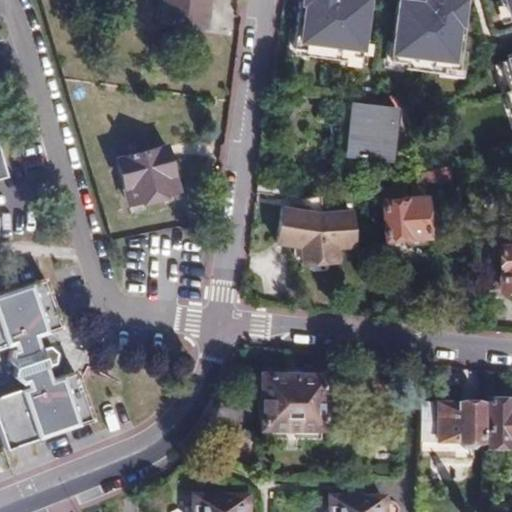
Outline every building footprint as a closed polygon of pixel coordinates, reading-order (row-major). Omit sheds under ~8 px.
[(208,0),(160,0),(158,24),(204,31),(204,27),(200,26),(205,4),(208,4),(208,0)] [(302,0),(298,40),(358,48),(363,0),(302,0)] [(424,0),(423,6),(396,4),(390,56),(453,64),(460,2),(439,0),(424,0)] [(396,112),(324,102),(323,106),(328,107),(322,152),(390,161),(396,112)] [(175,193),(162,147),(112,161),(125,207),(137,203),(138,206),(161,200),(160,197),(175,193)] [(511,152),(464,163),(468,179),(511,169),(511,152)] [(449,166),(422,172),(409,175),(411,187),(449,179),(449,166)] [(256,172),(254,190),(255,190),(282,194),(284,176),(256,172)] [(403,201),(402,191),(379,192),(383,255),(405,255),(405,246),(428,244),(426,200),(403,201)] [(316,211),(280,206),(275,240),(300,244),(300,261),(307,260),(307,265),(311,269),(323,268),(326,265),(326,260),(333,260),(333,245),(351,245),(350,210),(316,211)] [(511,245),(499,246),(499,266),(487,266),(488,286),(500,286),(500,290),(511,289),(511,245)] [(0,395),(0,421),(9,448),(18,444),(92,419),(97,417),(91,399),(85,380),(67,372),(54,376),(50,364),(56,362),(51,347),(45,347),(41,337),(52,333),(62,314),(49,276),(0,293),(0,348),(15,343),(18,347),(14,349),(11,359),(18,365),(16,374),(24,380),(29,378),(31,384),(0,395)] [(257,376),(256,438),(316,441),(316,427),(334,428),(335,404),(317,403),(318,379),(316,378),(316,370),(262,368),(261,376),(257,376)] [(454,452),(455,438),(460,444),(469,444),(472,438),(478,438),(478,400),(417,398),(417,438),(417,452),(454,452)] [(511,444),(511,405),(510,406),(511,400),(506,400),(505,398),(488,398),(487,449),(506,450),(506,445),(511,444)] [(245,511),(246,498),(228,499),(228,494),(210,494),(210,499),(193,498),(193,506),(187,510),(187,511),(245,511)] [(381,511),(382,499),(366,499),(365,495),(347,495),(347,499),(328,499),(329,509),(325,511),(324,511),(381,511)]
